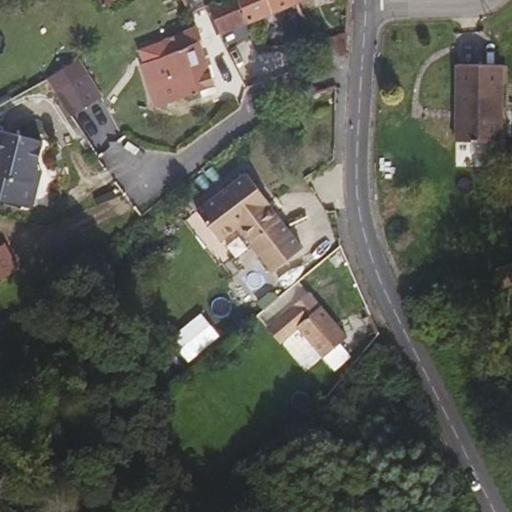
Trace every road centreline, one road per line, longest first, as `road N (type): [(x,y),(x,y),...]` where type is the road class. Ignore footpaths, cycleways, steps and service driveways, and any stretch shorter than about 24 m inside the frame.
road 1 (tertiary): [(363,8),(356,198),(366,241),(493,511)]
road 2 (residential): [(363,8),(493,0)]
